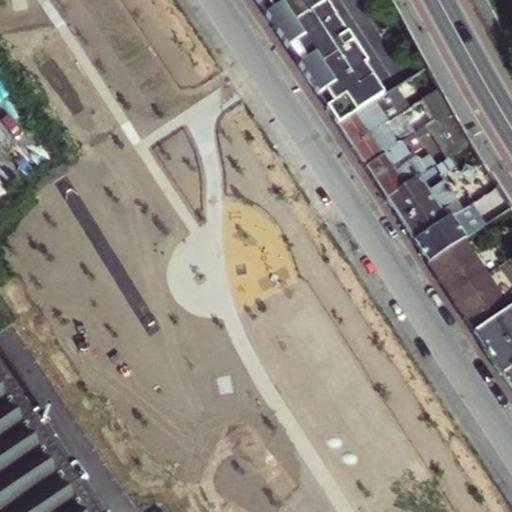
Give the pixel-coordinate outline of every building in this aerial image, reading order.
[(254,0),(261,8),(265,6),(270,14),(266,17),(289,51),(293,49),(297,56),(303,64),(300,67),(320,99),(324,96),(330,106),(326,108),(339,127),(384,97),(366,69),(367,68),(347,36),(345,37),(334,20),(335,19),(322,0),(254,0)] [(384,97),(339,127),(346,138),(352,147),(389,123),(410,109),(397,89),(384,97)] [(441,90),(419,104),(432,126),(453,113),(441,90)] [(472,145),(453,113),(432,126),(428,129),(448,160),(456,155),(472,145)] [(389,123),(352,147),(360,159),(367,169),(399,148),(390,134),(394,130),(389,123)] [(399,148),(367,169),(378,186),(386,199),(437,167),(432,159),(421,166),(414,156),(424,149),(416,137),(399,148)] [(461,164),(456,155),(448,160),(444,163),(449,171),(461,164)] [(437,167),(386,199),(393,208),(409,233),(416,243),(466,210),(460,201),(446,181),(430,191),(426,186),(442,175),(437,167)] [(97,511),(0,364),(0,195),(6,192),(0,183),(0,511),(97,511)] [(466,210),(416,243),(424,255),(431,264),(463,242),(486,227),(472,206),(466,210)] [(463,242),(431,264),(443,283),(454,299),(486,277),(463,242)] [(486,277),(454,299),(466,317),(476,332),(509,311),(486,277)] [(511,315),(509,311),(476,332),(491,355),(505,375),(511,370),(511,315)]
